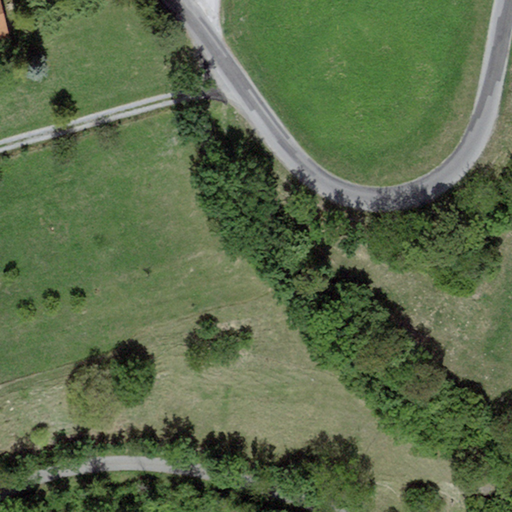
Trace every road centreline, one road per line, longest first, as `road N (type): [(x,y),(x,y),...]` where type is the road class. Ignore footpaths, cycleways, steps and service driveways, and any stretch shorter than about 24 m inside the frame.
road 1 (unclassified): [(174,0),(293,157),(323,184),(375,206),(436,198),(480,159),(511,3)]
road 2 (track): [(322,511),(227,479),(128,466),(83,470),(0,502)]
